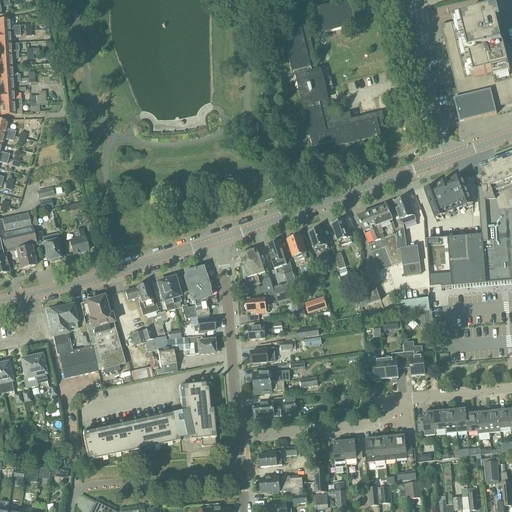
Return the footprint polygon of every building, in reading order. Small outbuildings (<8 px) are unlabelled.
[(302,15),(298,16),(297,16),(296,16),(297,17),(299,23),(292,25),(293,32),(282,34),(282,36),(285,35),(294,72),(291,73),(291,74),(296,73),(305,112),(300,113),(301,114),(304,113),(310,137),(307,138),(307,139),(310,138),(312,149),(333,144),(334,150),(335,150),(335,147),(372,138),(373,141),(374,140),(373,137),(380,136),(378,128),(382,127),(380,120),(379,115),(330,127),(324,102),(326,101),(326,100),(325,101),(324,96),(325,95),(324,95),(322,90),(323,90),(326,91),(327,90),(325,82),(324,82),(322,84),(321,84),(320,79),(321,79),(321,78),(319,78),(318,74),(319,73),(317,73),(306,29),(322,25),(324,34),(325,34),(325,32),(332,30),(332,31),(333,31),(333,30),(340,28),(340,30),(341,29),(341,28),(348,26),(348,27),(349,27),(349,26),(355,25),(350,4),(344,5),(343,4),(343,5),(336,7),(335,6),(327,8),(327,9),(320,11),(319,9),(318,10),(319,12),(313,14),(315,20),(304,23),(302,15),(303,14),(302,14),(302,15)] [(459,124),(484,118),(494,115),(497,115),(495,109),(511,104),(511,44),(503,46),(498,26),(501,25),(498,12),(460,22),(441,27),(458,99),(454,100),(459,124)] [(0,21),(0,33),(11,33),(10,21),(0,21)] [(0,33),(0,45),(11,45),(11,33),(0,33)] [(11,45),(0,45),(0,57),(18,56),(18,52),(12,52),(11,45)] [(18,56),(0,57),(0,68),(13,68),(12,60),(18,60),(18,56)] [(13,68),(0,68),(0,80),(20,80),(19,76),(13,76),(13,68)] [(20,80),(0,80),(0,92),(14,92),(14,84),(20,84),(20,80)] [(14,92),(0,92),(0,100),(0,105),(21,103),(21,100),(15,100),(14,92)] [(36,102),(30,103),(30,113),(39,113),(39,108),(36,108),(36,102)] [(22,116),(21,107),(21,103),(0,105),(1,117),(16,116),(22,116)] [(0,133),(5,135),(6,131),(8,124),(0,121),(0,133)] [(495,164),(511,157),(511,153),(489,162),(488,163),(487,164),(487,165),(488,167),(495,164)] [(448,239),(427,241),(430,280),(430,289),(452,287),(486,284),(504,283),(511,282),(511,157),(495,164),(482,169),(484,174),(482,175),(481,175),(481,182),(482,190),(480,190),(478,191),(480,216),(480,220),(482,237),(448,239)] [(430,190),(425,192),(436,220),(446,216),(446,215),(462,209),(463,209),(473,206),(465,184),(464,181),(462,177),(457,179),(452,181),(452,180),(450,181),(448,181),(448,183),(439,186),(438,185),(436,186),(434,187),(435,188),(430,190)] [(52,189),(36,192),(38,200),(53,196),(52,189)] [(386,207),(395,232),(404,229),(403,226),(416,221),(414,216),(408,199),(394,204),(387,207),(386,207)] [(51,202),(39,204),(41,211),(53,209),(51,202)] [(72,221),(78,219),(87,217),(84,204),(68,208),(72,221)] [(394,233),(395,232),(386,207),(370,213),(390,268),(392,267),(402,264),(401,251),(397,251),(395,236),(394,233)] [(390,268),(370,213),(358,218),(379,273),(390,268)] [(5,220),(13,253),(16,252),(20,271),(35,267),(31,249),(37,247),(32,228),(31,228),(28,216),(5,220)] [(4,255),(13,253),(5,220),(2,221),(0,221),(0,275),(9,274),(4,255)] [(345,222),(332,226),(338,243),(340,248),(351,244),(350,239),(352,238),(349,232),(348,232),(345,222)] [(82,231),(74,233),(76,241),(69,243),(72,256),(81,254),(81,255),(86,254),(85,252),(88,252),(84,239),(82,231)] [(321,231),(309,235),(314,251),(315,255),(328,250),(327,246),(325,239),(323,240),(321,231)] [(57,236),(43,240),(44,245),(42,246),(44,255),(46,255),(48,262),(50,262),(51,264),(59,262),(59,260),(61,259),(59,252),(61,251),(59,241),(58,241),(57,236)] [(288,242),(293,259),(295,263),(306,259),(305,255),(307,254),(304,247),(303,248),(300,238),(288,242)] [(292,271),(290,265),(288,259),(285,260),(279,244),(269,247),(271,255),(269,256),(272,265),(274,271),(283,268),(284,274),(292,271)] [(400,250),(401,251),(402,264),(404,278),(421,276),(417,248),(406,249),(400,250)] [(239,258),(243,267),(239,269),(238,273),(241,281),(245,279),(248,290),(261,286),(257,277),(264,275),(263,271),(261,266),(262,266),(257,251),(248,254),(248,255),(239,258)] [(333,263),(330,255),(324,257),(327,265),(333,263)] [(341,255),(334,258),(339,271),(345,269),(341,255)] [(200,270),(193,272),(202,301),(211,298),(208,290),(209,290),(205,278),(203,272),(200,270)] [(200,302),(202,301),(193,272),(184,275),(186,278),(184,279),(189,295),(191,294),(191,295),(193,303),(194,305),(200,303),(200,302)] [(165,280),(173,306),(180,304),(179,298),(180,298),(174,279),(172,280),(170,279),(165,280)] [(173,306),(165,280),(160,282),(159,284),(157,284),(163,303),(165,308),(173,306)] [(270,280),(261,282),(263,288),(260,289),(262,295),(274,294),(270,280)] [(486,284),(452,287),(452,291),(511,286),(511,282),(504,283),(486,284)] [(297,285),(274,290),(277,305),(300,301),(297,285)] [(142,318),(158,313),(154,301),(153,302),(148,286),(125,293),(128,302),(137,300),(139,306),(142,318)] [(376,288),(363,293),(367,306),(381,302),(376,288)] [(103,371),(125,365),(115,330),(114,330),(113,324),(111,317),(115,316),(110,297),(86,304),(87,307),(91,322),(89,323),(91,331),(103,371)] [(307,316),(326,310),(323,299),(304,306),(303,306),(307,316)] [(268,300),(265,300),(246,302),(247,314),(255,314),(255,316),(263,316),(263,313),(269,312),(269,306),(268,300)] [(303,302),(291,304),(293,318),(305,316),(303,302)] [(181,308),(185,320),(190,320),(197,319),(195,312),(194,308),(187,309),(186,306),(181,308)] [(72,307),(60,310),(65,333),(68,333),(78,331),(72,307)] [(68,333),(65,333),(60,310),(47,313),(56,354),(72,350),(68,333)] [(197,312),(198,318),(208,316),(207,310),(197,312)] [(419,314),(422,334),(430,333),(428,313),(419,314)] [(205,333),(214,332),(213,320),(197,322),(198,328),(194,328),(195,334),(198,333),(199,335),(205,335),(205,333)] [(384,332),(398,331),(398,322),(383,323),(384,332)] [(274,325),(274,328),(249,330),(249,331),(248,333),(248,335),(249,336),(250,343),(265,341),(265,340),(275,339),(274,336),(283,335),(282,325),(274,325)] [(297,333),(298,341),(319,338),(317,330),(297,333)] [(145,343),(153,341),(150,331),(132,336),(135,347),(145,345),(145,343)] [(298,341),(297,333),(285,334),(286,342),(298,341)] [(83,348),(90,347),(87,336),(81,337),(83,348)] [(146,353),(157,352),(169,350),(166,342),(166,339),(155,341),(155,340),(153,341),(145,343),(145,345),(146,353)] [(304,341),(305,348),(321,346),(320,339),(304,341)] [(186,340),(166,342),(169,350),(157,352),(161,372),(176,369),(173,353),(189,351),(187,340),(186,340)] [(193,345),(193,352),(189,352),(190,356),(198,356),(198,357),(215,355),(213,342),(197,343),(197,344),(193,345)] [(296,351),(296,342),(292,342),(292,344),(281,345),(281,352),(296,351)] [(403,344),(404,354),(402,354),(404,367),(410,366),(411,378),(425,377),(424,370),(426,368),(425,364),(423,362),(422,347),(414,348),(413,343),(403,344)] [(72,368),(94,363),(92,348),(59,355),(62,370),(64,378),(74,376),(72,368)] [(259,353),(251,353),(251,359),(250,360),(250,363),(252,364),(252,366),(272,364),(271,350),(267,351),(259,351),(259,353)] [(404,367),(402,354),(391,355),(392,360),(384,361),(386,380),(398,379),(397,367),(404,367)] [(33,357),(33,358),(31,359),(35,377),(39,377),(41,384),(47,382),(45,375),(41,356),(40,357),(39,356),(38,355),(35,356),(33,357)] [(35,377),(31,359),(30,358),(28,357),(24,357),(23,359),(22,361),(21,361),(25,380),(23,380),(26,390),(38,387),(35,377)] [(360,364),(359,357),(350,359),(351,366),(360,364)] [(386,380),(384,361),(372,362),(372,357),(365,358),(366,370),(373,370),(374,382),(386,380)] [(152,359),(149,359),(151,369),(151,370),(158,369),(156,358),(152,359)] [(0,381),(1,385),(5,384),(7,391),(12,390),(11,383),(7,364),(5,365),(3,364),(1,364),(0,364),(0,381)] [(133,382),(154,378),(151,370),(151,369),(131,373),(133,382)] [(254,382),(254,386),(276,384),(275,375),(270,375),(270,374),(253,375),(253,377),(252,377),(252,382),(254,382)] [(317,381),(301,382),(302,391),(318,389),(317,381)] [(276,384),(254,386),(254,389),(253,389),(253,394),(255,394),(255,395),(265,395),(265,397),(270,396),(269,394),(272,394),(272,393),(284,392),(284,383),(276,384)] [(209,411),(209,404),(211,404),(211,399),(208,399),(207,391),(210,390),(210,386),(205,386),(205,385),(182,388),(184,415),(187,415),(190,442),(195,441),(195,444),(200,443),(200,441),(201,441),(201,448),(203,447),(215,446),(215,439),(214,425),(216,424),(216,420),(213,420),(212,411),(209,411)] [(29,393),(22,394),(24,404),(31,402),(29,393)] [(296,411),(295,403),(285,404),(285,412),(296,411)] [(281,411),(279,411),(279,405),(272,405),(256,406),(257,419),(274,417),(273,417),(275,417),(275,418),(281,418),(281,411)] [(466,411),(455,412),(457,429),(457,434),(467,433),(466,416),(466,411)] [(511,429),(509,411),(499,413),(500,430),(511,429)] [(446,430),(457,429),(455,412),(444,413),(446,430)] [(444,413),(433,414),(435,431),(446,430),(444,413)] [(499,413),(488,414),(490,431),(500,430),(499,413)] [(435,436),(435,431),(433,414),(422,415),(423,429),(418,430),(418,433),(424,432),(424,437),(435,436)] [(488,414),(477,415),(479,432),(490,431),(488,414)] [(174,418),(179,443),(190,442),(187,415),(184,415),(174,418)] [(479,432),(477,415),(466,416),(467,433),(479,432)] [(171,447),(171,445),(179,443),(174,418),(117,430),(117,428),(87,434),(88,437),(83,438),(88,463),(89,462),(90,465),(94,464),(93,461),(102,460),(102,462),(107,461),(106,459),(115,457),(115,459),(120,458),(119,456),(128,454),(128,457),(133,456),(132,453),(141,451),(141,454),(146,453),(145,450),(153,448),(154,451),(158,450),(158,447),(166,446),(167,448),(171,447)] [(405,437),(394,438),(396,461),(407,460),(407,457),(413,457),(411,442),(405,443),(405,437)] [(394,438),(383,439),(384,457),(385,457),(385,462),(396,461),(394,438)] [(384,457),(383,439),(366,441),(368,464),(385,462),(385,457),(384,457)] [(355,442),(344,443),(345,461),(346,461),(362,459),(361,447),(355,448),(355,442)] [(333,444),(333,450),(327,450),(328,462),(334,462),(335,469),(346,468),(346,461),(345,461),(344,443),(333,444)] [(501,444),(502,451),(503,454),(508,453),(511,453),(511,445),(511,443),(501,444)] [(268,456),(259,456),(260,469),(277,467),(282,467),(281,453),(275,454),(275,453),(268,454),(268,456)] [(64,454),(50,455),(51,466),(64,466),(64,454)] [(484,464),(485,483),(499,482),(497,463),(484,464)] [(325,469),(314,469),(315,494),(326,494),(325,469)] [(13,478),(23,479),(24,473),(14,471),(13,478)] [(397,475),(398,482),(405,482),(404,474),(397,475)] [(260,480),(261,488),(303,485),(302,479),(300,480),(299,477),(276,479),(276,478),(271,478),(271,479),(260,480)] [(343,484),(335,485),(336,492),(343,492),(343,484)] [(405,486),(406,497),(407,501),(422,500),(420,484),(405,486)] [(303,489),(303,485),(261,488),(261,495),(273,494),(273,495),(278,495),(278,494),(280,494),(280,493),(285,493),(285,494),(293,494),(293,490),(303,489)] [(406,497),(405,486),(392,487),(392,493),(400,492),(401,498),(406,497)] [(377,488),(379,506),(391,505),(390,487),(377,488)] [(379,506),(377,488),(368,489),(370,507),(378,508),(378,506),(379,506)] [(503,489),(504,507),(511,506),(510,497),(509,488),(503,489)] [(345,492),(337,493),(338,511),(346,510),(345,492)] [(453,511),(452,495),(447,495),(448,506),(446,506),(446,504),(440,504),(440,511),(453,511)] [(293,499),(294,506),(307,505),(306,497),(293,499)] [(325,497),(314,497),(315,511),(326,511),(325,497)] [(456,511),(462,511),(461,499),(453,500),(454,511),(456,511)] [(113,511),(96,503),(91,511),(113,511)]
